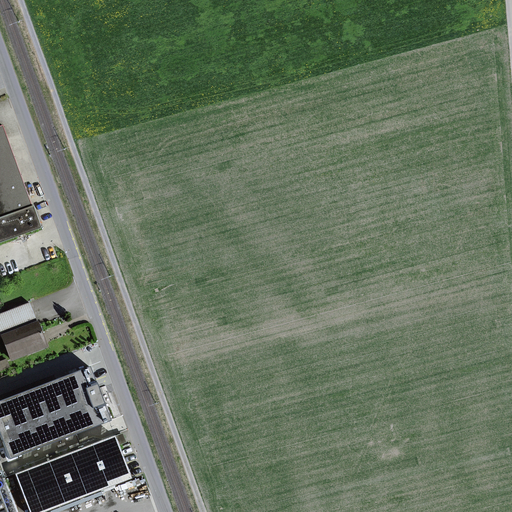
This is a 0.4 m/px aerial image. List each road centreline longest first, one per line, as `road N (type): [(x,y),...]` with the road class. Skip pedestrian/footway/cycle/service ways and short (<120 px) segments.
road 1 (track): [(203,511),(19,0)]
road 2 (unclassified): [(165,511),(0,52)]
